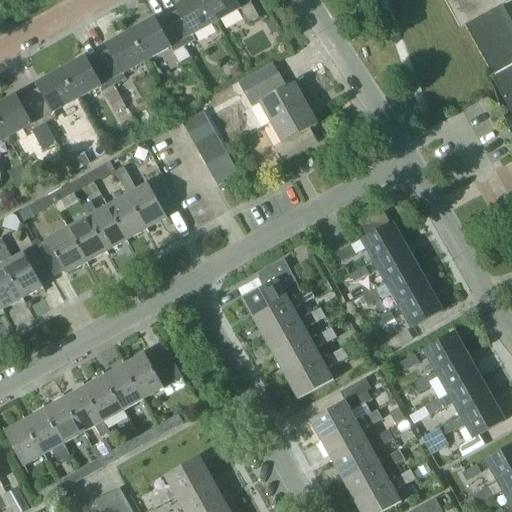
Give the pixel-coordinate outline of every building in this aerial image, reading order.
[(217,22),(204,0),(187,0),(176,7),(179,11),(168,17),(185,46),(196,40),(193,35),(217,22)] [(204,0),(217,22),(241,9),(249,24),(260,17),(249,0),(204,0)] [(511,0),(445,0),(460,27),(461,29),(466,26),(493,76),(492,76),(497,86),(511,112),(511,0)] [(174,52),(185,46),(168,17),(157,22),(155,18),(131,31),(147,61),(171,48),(174,52)] [(272,17),(265,22),(272,33),(279,29),(272,17)] [(109,49),(98,55),(115,85),(121,96),(132,90),(123,74),(147,61),(131,31),(106,45),(109,49)] [(78,99),(102,86),(104,91),(115,85),(98,55),(88,61),(86,56),(61,70),(78,99)] [(54,112),(78,99),(61,70),(37,83),(40,88),(29,93),(46,123),(56,117),(54,112)] [(260,103),(271,123),(307,103),(295,83),(287,87),(279,73),(244,92),(252,107),(260,103)] [(107,97),(115,113),(126,107),(118,91),(107,97)] [(32,125),(35,129),(32,130),(43,151),(57,143),(46,123),(29,93),(19,99),(16,95),(0,103),(0,123),(8,138),(32,125)] [(282,143),(274,147),(282,163),(318,143),(310,129),(318,124),(307,103),(271,123),(282,143)] [(188,134),(209,122),(203,112),(182,124),(188,134)] [(215,133),(209,122),(188,134),(194,145),(215,133)] [(215,133),(194,145),(200,155),(221,143),(215,133)] [(221,143),(200,155),(206,165),(227,154),(221,143)] [(91,163),(85,152),(70,160),(76,171),(91,163)] [(212,176),(233,164),(227,154),(206,165),(212,176)] [(101,179),(114,171),(110,163),(96,170),(101,179)] [(239,174),(233,164),(212,176),(218,186),(239,174)] [(115,171),(128,195),(148,230),(168,218),(165,213),(177,207),(163,182),(151,189),(148,183),(137,189),(124,166),(115,171)] [(90,174),(76,182),(80,190),(95,182),(90,174)] [(60,202),(74,194),(69,185),(55,193),(60,202)] [(148,230),(128,195),(108,206),(128,241),(148,230)] [(41,212),(54,205),(49,196),(36,204),(41,212)] [(88,217),(107,252),(128,241),(108,206),(97,212),(91,202),(82,207),(88,217)] [(368,248),(375,261),(404,246),(391,223),(390,224),(384,213),(362,226),(368,236),(363,239),(352,246),(351,245),(338,253),(343,261),(357,254),(358,255),(368,248)] [(87,263),(107,252),(88,217),(68,228),(87,263)] [(67,275),(87,263),(68,228),(47,239),(65,271),(67,275)] [(0,257),(4,264),(23,299),(43,288),(39,281),(50,275),(34,247),(13,259),(1,238),(0,238),(0,257)] [(47,239),(38,245),(55,277),(65,271),(47,239)] [(370,277),(381,271),(388,284),(417,268),(404,246),(375,261),(350,275),(355,284),(370,276),(370,277)] [(265,286),(243,299),(254,319),(289,300),(283,289),(297,281),(285,259),(258,274),(265,286)] [(4,264),(0,266),(0,304),(3,310),(23,299),(4,264)] [(394,293),(400,306),(429,290),(417,268),(388,284),(378,290),(377,289),(363,297),(368,305),(381,297),(382,300),(394,293)] [(254,319),(265,340),(300,320),(294,309),(315,297),(310,288),(289,300),(254,319)] [(442,312),(429,290),(400,306),(413,328),(442,312)] [(311,340),(305,329),(326,317),(321,308),(300,320),(265,340),(276,359),(311,340)] [(380,327),(395,319),(389,310),(375,318),(380,327)] [(332,328),(311,340),(276,359),(287,379),(322,360),(316,349),(337,337),(332,328)] [(425,349),(438,372),(466,356),(454,333),(425,349)] [(343,348),(322,360),(287,379),(299,400),(334,380),(327,369),(348,357),(343,348)] [(144,400),(165,388),(164,388),(179,380),(168,361),(154,369),(145,353),(125,365),(144,400)] [(420,363),(415,354),(400,363),(405,371),(420,363)] [(450,394),(479,378),(466,356),(438,372),(450,394)] [(124,411),(144,400),(125,365),(105,376),(124,411)] [(124,411),(105,376),(85,387),(104,422),(124,411)] [(413,385),(418,393),(432,385),(427,376),(413,385)] [(456,404),(462,416),(491,399),(479,378),(450,394),(451,394),(441,400),(445,407),(446,409),(456,404)] [(367,391),(371,389),(366,379),(341,392),(346,401),(311,421),(322,441),(357,422),(351,411),(371,400),(367,391)] [(85,387),(65,398),(85,433),(95,427),(101,437),(110,432),(104,422),(85,387)] [(85,433),(65,398),(45,409),(65,444),(85,433)] [(445,407),(440,399),(425,407),(430,415),(445,407)] [(462,416),(452,421),(438,429),(442,438),(456,429),(456,430),(467,424),(475,438),(504,422),(491,399),(462,416)] [(45,455),(65,444),(45,409),(25,420),(45,455)] [(377,410),(357,422),(322,441),(333,461),(368,442),(362,431),(382,419),(377,410)] [(164,434),(178,426),(174,418),(159,426),(164,434)] [(25,467),(45,455),(25,420),(5,432),(25,467)] [(389,431),(393,438),(401,434),(398,426),(389,431)] [(158,438),(153,429),(139,437),(144,446),(158,438)] [(333,461),(344,481),(379,462),(373,451),(393,439),(393,438),(389,431),(388,430),(368,442),(333,461)] [(119,448),(124,457),(138,449),(133,440),(119,448)] [(511,444),(487,459),(500,482),(511,474),(511,444)] [(344,481),(355,501),(390,481),(384,471),(405,459),(399,450),(379,462),(344,481)] [(104,468),(118,460),(113,451),(99,459),(104,468)] [(156,508),(176,497),(211,477),(200,457),(165,476),(171,488),(151,499),(156,508)] [(85,479),(98,471),(93,462),(79,470),(85,479)] [(477,465),(462,473),(467,482),(482,473),(477,465)] [(411,470),(390,481),(355,501),(361,511),(383,511),(401,502),(395,490),(416,479),(411,470)] [(65,490),(79,482),(74,473),(60,481),(65,490)] [(511,474),(500,482),(504,490),(511,503),(511,474)] [(211,477),(176,497),(182,508),(174,511),(195,511),(222,497),(211,477)] [(54,485),(40,493),(45,501),(59,494),(54,485)] [(490,487),(475,495),(480,504),(495,495),(490,487)] [(24,511),(30,509),(18,488),(5,495),(14,511),(24,511)] [(95,502),(100,511),(102,511),(126,499),(120,488),(95,502)] [(61,503),(66,511),(69,511),(81,506),(75,495),(65,501),(61,503)] [(230,511),(222,497),(195,511),(230,511)] [(102,511),(127,511),(132,509),(126,499),(102,511)] [(440,511),(442,511),(435,499),(410,511),(440,511)]
